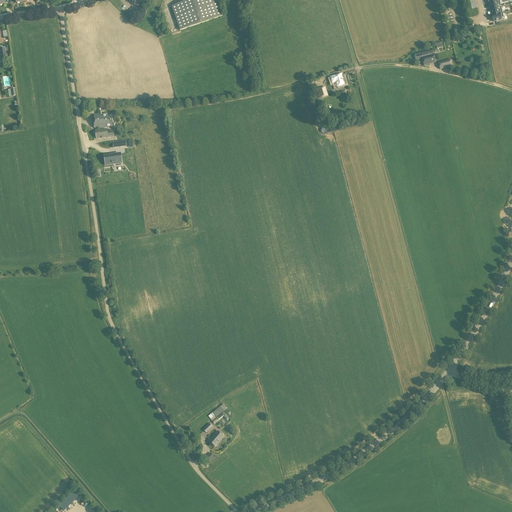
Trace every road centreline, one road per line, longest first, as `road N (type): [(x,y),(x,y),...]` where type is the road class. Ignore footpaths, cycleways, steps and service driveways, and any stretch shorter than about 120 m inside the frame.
road 1 (unclassified): [(236,511),(187,457),(109,318),(65,40)]
road 2 (tertiary): [(256,511),(345,466),(405,419),(478,327),(511,262)]
road 3 (track): [(511,91),(398,65),(355,68),(335,0)]
